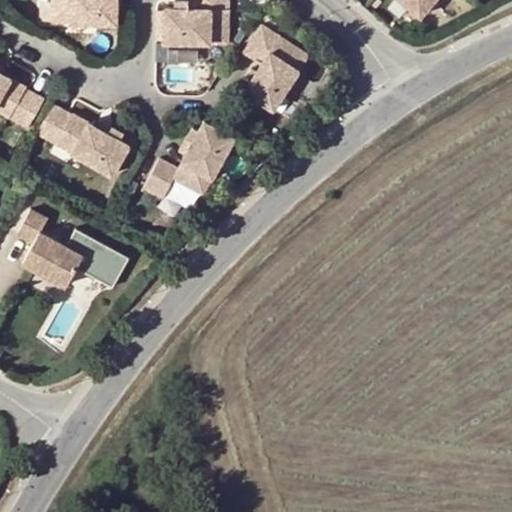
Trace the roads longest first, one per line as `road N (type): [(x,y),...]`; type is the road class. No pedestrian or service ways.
road 1 (secondary): [(74,436),(209,264),(312,169),(411,96)]
road 2 (residential): [(411,96),(309,0)]
